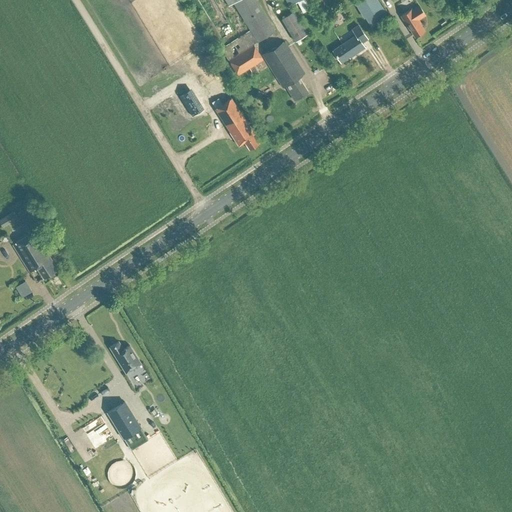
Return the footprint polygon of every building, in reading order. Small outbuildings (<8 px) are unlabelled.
[(250,30),(221,48),(228,59),(238,74),(249,67),(254,64),(263,59),(253,44),(275,30),(256,0),(224,0),(228,5),(233,3),(250,30)] [(302,11),(313,5),(310,0),(299,0),(297,1),(302,11)] [(388,17),(378,0),(359,0),(355,3),(364,17),(365,17),(371,27),(388,17)] [(415,36),(424,30),(419,22),(420,22),(418,19),(425,15),(419,5),(413,9),(413,8),(400,16),(409,29),(410,28),(415,36)] [(293,41),(308,34),(294,10),(280,18),(293,41)] [(361,42),(367,38),(358,24),(352,28),(356,34),(333,50),(341,61),(353,53),(354,53),(364,47),(361,42)] [(294,99),(307,91),(298,77),(304,73),(284,41),(262,55),(282,86),(285,85),(294,99)] [(189,88),(178,96),(180,100),(190,115),(201,108),(192,93),(189,88)] [(257,89),(255,95),(260,98),(263,92),(257,89)] [(231,97),(215,108),(216,110),(230,131),(238,144),(244,140),(249,148),(258,142),(249,128),(245,122),(246,121),(232,99),(231,97)] [(0,222),(3,227),(17,218),(12,211),(0,218),(0,222)] [(33,231),(18,240),(13,244),(30,271),(37,267),(43,277),(57,269),(33,231)] [(63,272),(56,277),(63,288),(70,283),(63,272)] [(27,287),(35,281),(32,277),(24,282),(27,287)] [(124,348),(119,340),(110,345),(126,372),(141,362),(130,344),(124,348)] [(125,400),(108,411),(124,436),(123,437),(131,449),(147,438),(140,426),(141,426),(125,400)] [(161,415),(155,416),(158,430),(165,428),(161,415)] [(172,450),(184,443),(176,428),(163,436),(172,450)]
